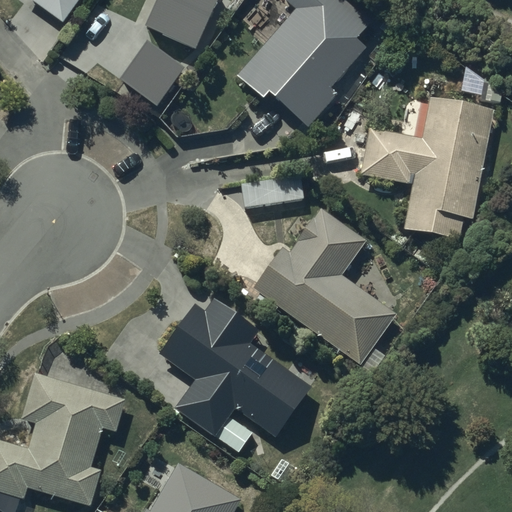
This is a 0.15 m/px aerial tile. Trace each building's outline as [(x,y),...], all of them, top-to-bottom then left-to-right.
[(26,0),(25,2),(63,28),(81,0),(26,0)] [(154,0),(143,25),(194,47),(215,0),(154,0)] [(270,101),(307,133),(335,103),(327,96),(379,41),(335,0),(280,0),(279,1),(296,16),(236,83),(264,109),(270,101)] [(155,107),(182,68),(145,42),(118,81),(155,107)] [(493,120),(430,106),(421,146),(371,135),(361,180),(414,192),(404,235),(459,247),(463,225),(471,227),(493,120)] [(282,255),(252,296),(360,373),(397,322),(340,281),(364,248),(321,218),(290,261),(282,255)] [(196,312),(161,362),(195,387),(175,414),(215,443),(235,414),(275,443),(310,394),(250,351),(259,338),(214,306),(205,318),(196,312)] [(116,437),(124,407),(35,380),(21,427),(36,431),(28,457),(0,448),(0,499),(24,506),(27,495),(84,511),(93,511),(101,488),(97,487),(100,477),(92,475),(103,434),(116,437)] [(236,511),(240,506),(178,471),(154,511),(236,511)]
